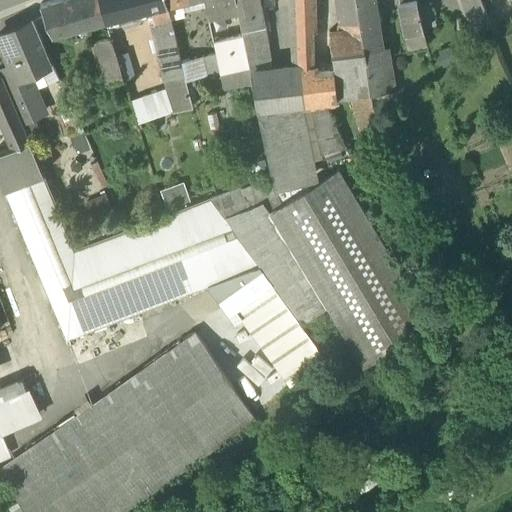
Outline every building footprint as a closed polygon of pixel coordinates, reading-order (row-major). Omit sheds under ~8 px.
[(106,20),(99,0),(49,0),(39,4),(51,36),(106,20)] [(141,0),(99,0),(106,20),(135,14),(145,12),(141,0)] [(166,0),(141,0),(145,12),(151,11),(168,7),(166,0)] [(203,0),(207,20),(238,13),(235,0),(203,0)] [(235,0),(238,13),(242,35),(248,66),(271,64),(260,0),(235,0)] [(309,34),(305,0),(292,0),(295,62),(313,59),(309,34)] [(338,0),(342,27),(309,34),(313,59),(331,57),(359,54),(359,50),(352,0),(338,0)] [(352,0),(359,50),(383,47),(376,0),(352,0)] [(491,27),(484,9),(481,0),(458,0),(468,27),(465,28),(467,35),(491,27)] [(396,6),(403,36),(423,32),(416,1),(398,5),(396,6)] [(181,60),(168,7),(151,11),(175,110),(192,105),(187,80),(181,60)] [(135,14),(106,20),(109,31),(117,30),(137,25),(135,14)] [(33,19),(0,33),(0,40),(9,62),(11,61),(18,78),(52,63),(33,19)] [(117,30),(109,31),(111,37),(115,50),(122,48),(117,30)] [(403,36),(401,37),(405,52),(426,47),(423,32),(403,36)] [(210,41),(212,53),(216,74),(220,96),(253,90),(248,66),(242,35),(210,41)] [(115,50),(111,37),(89,43),(101,86),(124,79),(124,78),(115,50)] [(359,54),(368,93),(396,89),(389,46),(383,47),(359,50),(359,54)] [(122,48),(115,50),(124,78),(130,76),(122,48)] [(212,53),(181,60),(187,80),(216,74),(212,53)] [(331,57),(337,101),(348,98),(368,93),(359,54),(331,57)] [(271,64),(248,66),(253,90),(257,110),(302,105),(325,102),(337,101),(331,57),(313,59),(295,62),(271,64)] [(1,74),(0,74),(0,125),(10,148),(30,140),(28,137),(21,120),(10,94),(1,74)] [(34,84),(10,94),(21,120),(33,115),(45,110),(34,84)] [(137,122),(172,111),(165,89),(130,100),(137,122)] [(368,93),(348,98),(361,143),(384,138),(374,115),(372,108),(368,93)] [(325,102),(302,105),(312,154),(344,148),(336,132),(325,102)] [(302,105),(257,110),(258,113),(265,153),(271,183),(275,188),(318,180),(312,154),(302,105)] [(33,115),(21,120),(28,137),(40,132),(33,115)] [(44,173),(30,140),(10,148),(0,151),(0,181),(3,188),(44,173)] [(338,169),(270,211),(363,365),(431,323),(338,169)] [(75,247),(44,173),(3,188),(65,337),(263,265),(217,197),(127,227),(81,245),(75,247)] [(183,180),(160,189),(167,207),(190,198),(183,180)] [(76,230),(81,245),(127,227),(120,213),(76,230)] [(272,278),(230,306),(289,385),(327,359),(272,278)] [(194,332),(0,465),(0,472),(27,511),(121,511),(256,420),(194,332)] [(19,389),(0,397),(0,424),(29,412),(19,389)]
